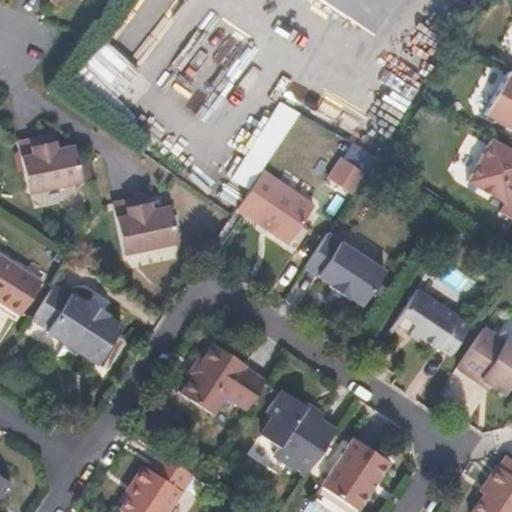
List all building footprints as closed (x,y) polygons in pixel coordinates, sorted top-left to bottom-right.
[(57,0),(49,0),(46,5),(51,9),(57,0)] [(357,0),(331,0),(350,12),(357,0)] [(114,90),(135,68),(101,37),(81,59),(114,90)] [(511,72),(507,70),(482,112),(511,128),(511,72)] [(305,103),(288,91),(238,166),(256,178),(305,103)] [(511,149),(508,147),(492,137),(468,178),(504,199),(499,207),(511,214),(511,149)] [(370,174),(345,157),(332,176),(357,193),(370,174)] [(265,168),(240,207),(262,222),(266,217),(276,225),(273,230),(292,243),(318,204),(265,168)] [(45,172),(19,177),(30,227),(83,216),(75,179),(56,184),(54,176),(46,177),(45,172)] [(133,205),(108,211),(118,259),(169,248),(161,213),(144,217),(142,209),(134,211),(133,205)] [(276,225),(266,217),(262,222),(273,230),(276,225)] [(332,231),(309,265),(336,282),(334,284),(352,296),(353,294),(366,302),(388,269),(332,231)] [(0,310),(12,319),(33,287),(0,265),(0,310)] [(47,290),(28,320),(45,331),(44,333),(93,365),(118,326),(103,317),(105,314),(84,300),(80,306),(65,297),(63,300),(47,290)] [(457,321),(415,293),(391,330),(407,341),(411,336),(436,352),(457,321)] [(508,340),(487,326),(460,366),(483,381),(486,376),(496,382),(495,384),(497,386),(508,393),(511,387),(511,337),(510,336),(508,340)] [(209,361),(199,375),(187,393),(218,414),(230,396),(250,410),(271,381),(250,366),(252,364),(221,343),(209,361)] [(209,361),(204,358),(195,372),(199,375),(209,361)] [(486,376),(483,381),(495,389),(497,386),(495,384),(496,382),(486,376)] [(277,414),(265,432),(282,444),(277,451),(309,473),(339,430),(324,420),(318,416),(314,422),(303,414),(310,404),(287,388),(272,410),(277,414)] [(312,401),(310,404),(303,414),(314,422),(318,416),(324,420),(329,413),(312,401)] [(395,462),(358,437),(324,486),(361,511),(374,492),(371,490),(377,481),(380,483),(395,462)] [(136,479),(141,482),(133,493),(127,502),(142,511),(170,511),(198,472),(166,450),(154,468),(147,463),(136,479)] [(491,481),(486,489),(470,511),(471,511),(511,511),(511,455),(507,452),(499,464),(497,463),(487,478),(491,481)] [(491,481),(487,478),(481,486),(486,489),(491,481)] [(141,482),(136,479),(129,490),(133,493),(141,482)] [(142,511),(127,502),(124,507),(132,511),(142,511)]
